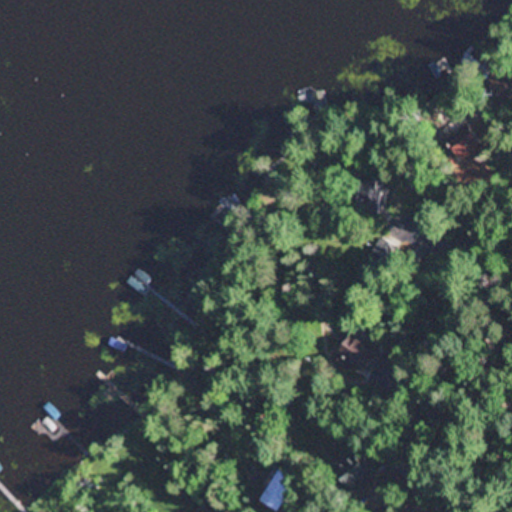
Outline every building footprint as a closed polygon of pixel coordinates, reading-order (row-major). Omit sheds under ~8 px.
[(484,128),(455,128),(455,154),(484,154),(484,128)] [(385,178),(362,177),(360,213),(384,214),(385,178)] [(338,361),(364,378),(381,353),(355,335),(338,361)] [(362,467),(355,453),(338,462),(352,490),(377,478),(369,463),(362,467)] [(263,501),(279,511),(281,511),(301,484),(282,471),(263,501)]
